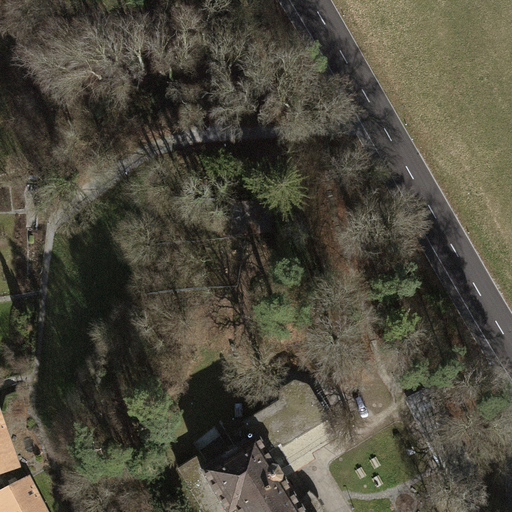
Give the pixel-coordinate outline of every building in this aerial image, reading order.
[(274,202),(232,204),(234,232),(255,231),(254,228),(276,226),(274,202)] [(230,327),(226,304),(201,308),(205,331),(230,327)] [(320,511),(320,508),(315,500),(309,494),(299,504),(283,479),(285,478),(280,471),(337,436),(307,387),(296,383),(284,390),(282,401),(247,423),(256,437),(206,467),(199,456),(179,469),(205,511),(320,511)] [(473,472),(431,389),(410,400),(430,438),(443,432),(465,476),(473,472)] [(0,474),(17,468),(3,429),(4,428),(0,415),(0,474)] [(0,511),(44,511),(37,498),(38,498),(32,485),(30,486),(26,477),(0,490),(0,511)]
